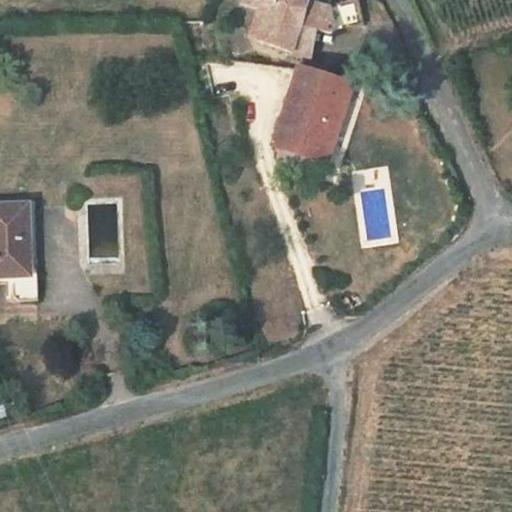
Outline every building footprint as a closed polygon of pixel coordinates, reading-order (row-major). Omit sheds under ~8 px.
[(242,0),(240,7),(254,11),(268,16),(259,43),(308,56),(315,32),(329,34),(360,26),(353,0),(350,0),(327,7),(308,2),(308,0),(242,0)] [(268,16),(254,11),(247,39),(259,43),(268,16)] [(215,88),(267,94),(270,66),(219,60),(215,88)] [(351,86),(299,71),(272,148),(326,164),(351,86)] [(23,206),(0,206),(0,275),(11,275),(11,293),(12,296),(15,299),(23,300),(39,299),(37,274),(25,275),(23,206)]
